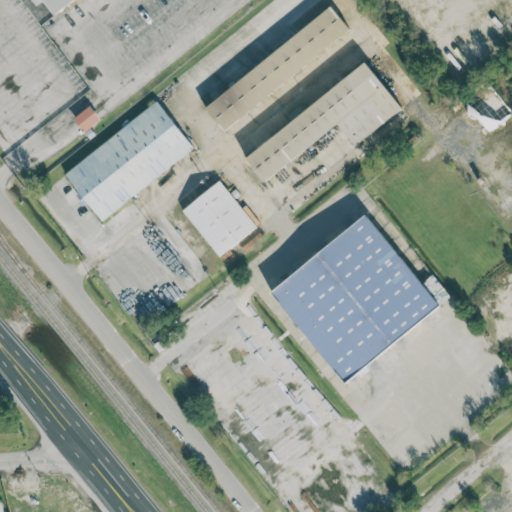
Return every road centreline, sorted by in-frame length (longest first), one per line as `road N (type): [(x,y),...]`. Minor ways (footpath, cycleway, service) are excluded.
road 1 (residential): [(68,282),(258,511)]
road 2 (primary): [(88,453),(0,344)]
